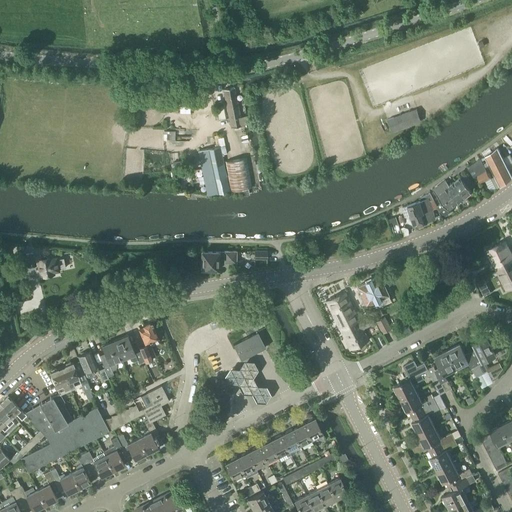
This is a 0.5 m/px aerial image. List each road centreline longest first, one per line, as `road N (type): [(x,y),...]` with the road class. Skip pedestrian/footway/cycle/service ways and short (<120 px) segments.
road 1 (secondary): [(0,383),(33,352),(120,306),(285,275)]
road 2 (unclassified): [(226,72),(471,0)]
road 3 (secondary): [(285,275),(372,259),(459,226),(511,190)]
road 4 (unclassified): [(226,72),(0,56)]
road 5 (unclassified): [(338,377),(445,324),(470,303),(511,315)]
road 6 (residential): [(509,511),(463,417),(511,373)]
road 7 (residential): [(192,452),(338,377)]
road 8 (tertiary): [(405,511),(338,377)]
